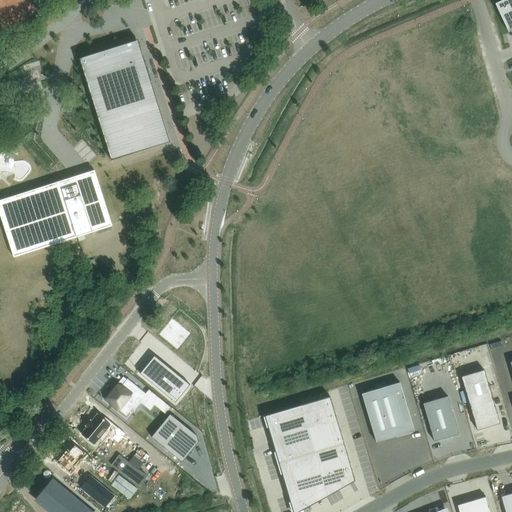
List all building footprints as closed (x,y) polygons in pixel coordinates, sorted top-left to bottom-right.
[(511,0),(502,0),(495,4),(508,32),(511,30),(511,32),(511,0)] [(93,54),(80,59),(112,160),(134,153),(133,150),(167,139),(136,44),(94,57),(93,54)] [(6,172),(19,166),(15,157),(2,164),(6,172)] [(61,187),(0,206),(0,213),(14,256),(78,236),(112,225),(109,215),(96,176),(77,182),(76,180),(61,186),(61,187)] [(163,330),(160,334),(178,348),(185,340),(182,337),(187,331),(172,318),(163,329),(163,330)] [(155,355),(140,373),(176,402),(190,384),(155,355)] [(484,370),(461,376),(477,430),(500,423),(484,370)] [(118,384),(107,399),(112,403),(111,404),(119,410),(119,409),(127,416),(133,408),(135,410),(141,403),(145,405),(151,398),(128,379),(122,386),(121,386),(118,384)] [(362,393),(376,442),(414,431),(400,382),(362,393)] [(330,396),(265,415),(293,511),(298,511),(355,480),(330,396)] [(448,396),(423,403),(434,441),(459,434),(448,396)] [(86,425),(80,432),(93,443),(93,442),(103,430),(109,436),(116,441),(124,432),(104,415),(102,417),(96,412),(90,419),(89,418),(84,424),(86,425)] [(171,414),(152,437),(183,462),(202,439),(171,414)] [(72,442),(56,462),(70,472),(86,453),(72,442)] [(114,452),(107,461),(135,484),(142,475),(114,452)] [(163,465),(145,486),(163,501),(194,491),(185,484),(184,485),(177,479),(178,478),(163,465)] [(110,484),(130,499),(137,489),(117,474),(110,484)] [(91,475),(81,488),(105,508),(115,496),(91,475)] [(91,511),(52,479),(36,499),(51,511),(91,511)] [(505,511),(511,511),(511,493),(501,496),(505,511)] [(490,511),(485,497),(457,505),(459,511),(490,511)]
